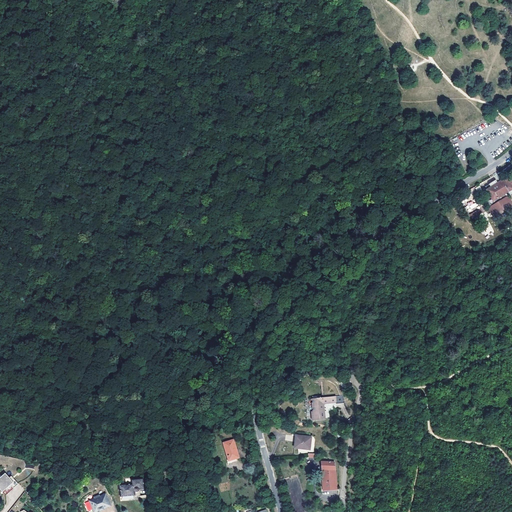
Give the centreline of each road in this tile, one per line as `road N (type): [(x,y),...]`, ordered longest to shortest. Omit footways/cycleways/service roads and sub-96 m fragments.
road 1 (unclassified): [(257,404),(256,371),(274,328),(323,274),(511,153)]
road 2 (track): [(0,134),(148,0)]
road 3 (track): [(511,344),(432,385),(359,387)]
road 4 (track): [(427,386),(432,433),(495,446),(511,463)]
